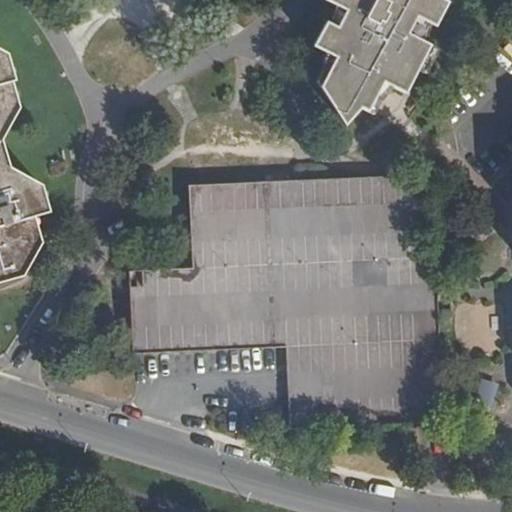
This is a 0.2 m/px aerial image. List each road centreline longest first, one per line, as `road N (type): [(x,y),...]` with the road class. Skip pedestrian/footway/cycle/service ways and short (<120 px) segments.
road 1 (residential): [(0,403),(381,511)]
road 2 (unknown): [(142,313),(422,304)]
